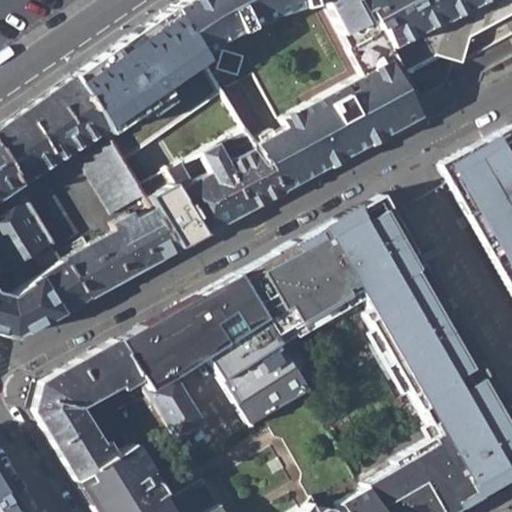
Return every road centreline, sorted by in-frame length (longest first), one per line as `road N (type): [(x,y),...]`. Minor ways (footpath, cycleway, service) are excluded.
road 1 (residential): [(0,364),(511,85)]
road 2 (residential): [(133,0),(0,91)]
